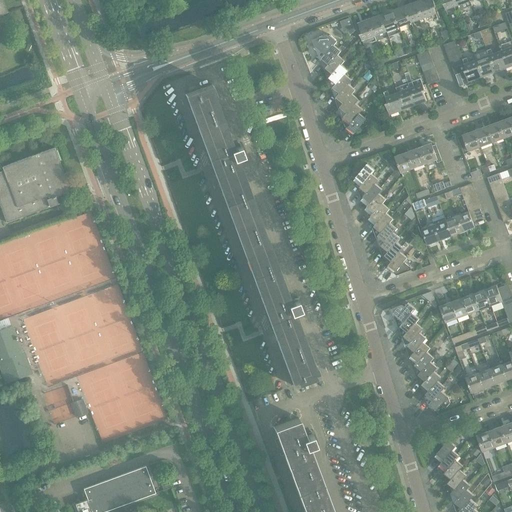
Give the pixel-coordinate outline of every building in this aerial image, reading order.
[(433,0),(422,0),(420,1),(423,11),(421,12),(424,18),(432,15),(434,20),(443,17),(439,6),(437,7),(433,0)] [(460,11),(458,6),(456,0),(444,0),(446,3),(444,4),(446,10),(454,7),(456,12),(460,11)] [(426,23),(424,18),(421,12),(423,11),(420,1),(408,5),(411,15),(409,16),(412,23),(420,20),(422,25),(426,23)] [(414,28),(412,23),(409,16),(411,15),(408,5),(396,10),(399,20),(397,21),(400,27),(408,24),(410,29),(414,28)] [(400,27),(397,21),(399,20),(396,10),(383,14),(387,24),(385,25),(387,32),(389,37),(398,34),(402,32),(400,27)] [(389,37),(387,32),(385,25),(387,24),(383,14),(371,19),(375,29),(373,30),(375,36),(384,33),(386,38),(389,37)] [(350,19),(343,21),(347,31),(354,28),(350,19)] [(377,41),(375,36),(373,30),(375,29),(371,19),(359,23),(362,34),(360,35),(363,41),(371,38),(373,43),(377,41)] [(317,51),(325,57),(334,45),(334,46),(338,41),(330,35),(329,36),(328,35),(313,40),(317,51)] [(444,45),(446,51),(458,47),(456,41),(444,45)] [(511,41),(504,45),(500,46),(501,51),(504,58),(502,58),(506,69),(511,66),(511,41)] [(342,51),(334,46),(334,45),(325,57),(321,61),(328,66),(328,67),(338,55),(338,56),(342,51)] [(446,51),(449,57),(460,53),(458,47),(446,51)] [(409,54),(407,48),(395,53),(397,58),(409,54)] [(493,73),(506,69),(502,58),(504,58),(501,51),(493,54),(491,49),(487,51),(489,55),(492,62),(490,63),(493,73)] [(419,61),(431,57),(429,51),(417,55),(419,61)] [(397,58),(395,53),(384,57),(386,62),(397,58)] [(449,57),(451,63),(462,59),(460,53),(449,57)] [(481,78),(493,73),(490,63),(492,62),(489,55),(481,59),(479,54),(475,55),(477,60),(479,67),(477,67),(481,78)] [(328,67),(328,66),(325,70),(332,76),(341,65),(342,65),(345,61),(338,56),(338,55),(328,67)] [(434,63),(431,57),(419,61),(422,67),(434,63)] [(479,67),(477,60),(469,63),(467,58),(463,60),(465,65),(453,69),(455,75),(465,71),(469,83),(481,78),(477,67),(479,67)] [(451,63),(453,69),(465,65),(463,60),(462,59),(451,63)] [(434,63),(422,67),(424,73),(436,69),(434,63)] [(349,71),(342,65),(341,65),(332,76),(328,80),(335,86),(345,74),(345,75),(349,71)] [(438,74),(436,69),(424,73),(426,79),(438,74)] [(335,86),(332,89),(339,95),(339,96),(349,84),(349,85),(352,81),(345,75),(345,74),(335,86)] [(406,75),(409,83),(413,95),(411,96),(415,106),(427,101),(423,91),(425,90),(423,84),(414,87),(409,74),(406,75)] [(438,74),(426,79),(428,85),(440,81),(438,74)] [(402,110),(415,106),(411,96),(413,95),(409,83),(396,88),(398,93),(401,99),(399,100),(402,110)] [(356,90),(349,85),(349,84),(339,96),(339,95),(335,100),(342,105),(343,106),(352,94),(353,95),(356,90)] [(320,376),(317,366),(314,367),(298,322),(294,313),(302,310),(298,301),(291,304),(237,159),(244,156),(241,147),(234,150),(214,96),(217,95),(213,85),(186,95),(186,96),(188,95),(215,168),(275,331),(295,384),(293,385),(293,386),(320,376)] [(401,99),(398,93),(390,96),(388,91),(384,92),(388,103),(386,104),(390,115),(402,110),(399,100),(401,99)] [(343,106),(342,105),(339,109),(346,115),(356,104),(359,100),(353,95),(352,94),(343,106)] [(363,110),(356,104),(346,115),(343,119),(350,125),(359,114),(360,114),(363,110)] [(350,125),(346,129),(354,135),(358,130),(361,132),(365,127),(362,125),(367,119),(360,114),(359,114),(350,125)] [(499,122),(505,139),(511,136),(511,121),(511,118),(499,122)] [(487,127),(493,143),(505,139),(499,122),(487,127)] [(487,127),(476,131),(482,147),(493,143),(487,127)] [(469,152),(482,147),(476,131),(463,135),(469,152)] [(420,148),(426,164),(437,161),(438,163),(443,162),(437,145),(433,146),(432,143),(420,148)] [(54,148),(2,167),(3,171),(0,171),(0,204),(7,223),(66,201),(64,194),(70,191),(54,148)] [(420,148),(408,152),(414,169),(426,164),(420,148)] [(402,173),(414,169),(408,152),(396,156),(402,173)] [(372,174),(373,174),(376,170),(368,164),(355,180),(362,185),(362,186),(372,174)] [(362,186),(362,185),(359,189),(365,195),(366,196),(376,184),(379,180),(373,174),(372,174),(362,186)] [(488,178),(490,184),(503,179),(500,174),(488,178)] [(503,179),(490,184),(492,189),(505,185),(503,179)] [(461,188),(463,194),(476,189),(474,183),(461,188)] [(383,190),(376,184),(366,196),(365,195),(362,199),(369,205),(370,205),(379,193),(380,194),(383,190)] [(492,189),(494,195),(507,191),(505,185),(492,189)] [(478,194),(476,189),(463,194),(465,199),(478,194)] [(494,195),(496,201),(509,196),(507,191),(494,195)] [(370,205),(369,205),(366,209),(373,215),(383,203),(383,204),(387,199),(380,194),(379,193),(370,205)] [(465,199),(467,204),(480,200),(478,194),(465,199)] [(496,201),(498,206),(511,201),(509,196),(496,201)] [(482,205),(480,200),(467,204),(469,210),(482,205)] [(498,206),(501,212),(511,207),(511,204),(511,201),(498,206)] [(390,209),(383,204),(383,203),(373,215),(369,219),(376,224),(377,225),(386,213),(387,213),(390,209)] [(482,205),(469,210),(469,211),(470,211),(472,216),(484,211),(482,205)] [(511,207),(501,212),(503,217),(511,213),(511,207)] [(474,221),(472,216),(470,211),(469,211),(458,215),(464,232),(476,227),(474,221)] [(484,211),(472,216),(474,221),(486,216),(484,211)] [(377,225),(376,224),(373,228),(380,234),(390,223),(394,219),(387,213),(386,213),(377,225)] [(511,220),(511,213),(503,217),(505,223),(511,220)] [(452,236),(464,232),(458,215),(446,220),(452,236)] [(441,240),(452,236),(446,220),(435,224),(441,240)] [(397,229),(390,223),(380,234),(376,238),(383,244),(384,244),(394,232),(394,233),(397,229)] [(428,245),(441,240),(435,224),(422,229),(428,245)] [(384,244),(383,244),(380,248),(387,254),(397,242),(398,242),(401,238),(394,233),(394,232),(384,244)] [(404,248),(398,242),(397,242),(387,254),(384,258),(391,264),(401,252),(404,248)] [(411,268),(404,262),(408,258),(401,252),(391,264),(387,268),(394,274),(396,272),(400,274),(410,270),(411,270),(411,269),(411,268)] [(500,295),(498,289),(497,285),(486,290),(491,306),(503,302),(503,300),(500,295)] [(509,285),(498,289),(500,295),(511,291),(509,285)] [(491,306),(486,290),(474,294),(480,310),(491,306)] [(511,293),(511,291),(500,295),(503,300),(511,296),(511,293)] [(480,310),(474,294),(463,298),(469,314),(480,310)] [(503,302),(504,306),(511,303),(511,296),(503,300),(503,302)] [(469,314),(463,298),(452,302),(458,318),(469,314)] [(458,318),(452,302),(440,307),(446,323),(458,318)] [(401,306),(392,309),(395,318),(402,324),(403,324),(412,313),(413,313),(416,309),(408,303),(405,307),(404,306),(403,306),(402,306),(401,306)] [(420,319),(413,313),(412,313),(403,324),(402,324),(399,328),(406,334),(416,322),(417,323),(420,319)] [(499,327),(511,323),(509,318),(497,322),(499,327)] [(406,334),(402,338),(409,344),(410,344),(419,332),(420,333),(423,329),(417,323),(416,322),(406,334)] [(497,322),(486,326),(488,332),(499,327),(497,322)] [(477,336),(488,332),(486,326),(475,331),(477,336)] [(12,327),(0,331),(0,363),(7,382),(31,373),(23,352),(21,352),(17,340),(18,340),(17,337),(16,337),(12,327)] [(475,331),(464,335),(466,340),(477,336),(475,331)] [(427,338),(420,333),(419,332),(410,344),(409,344),(406,348),(413,354),(414,354),(423,342),(424,342),(427,338)] [(414,354),(413,354),(410,358),(417,363),(417,364),(427,352),(431,348),(424,342),(423,342),(414,354)] [(434,358),(427,352),(417,364),(417,363),(413,367),(420,373),(421,373),(430,362),(431,362),(434,358)] [(511,378),(511,361),(502,365),(508,380),(511,378)] [(421,373),(420,373),(417,377),(424,383),(434,371),(434,372),(438,368),(431,362),(430,362),(421,373)] [(491,370),(496,384),(508,380),(502,365),(491,370)] [(479,374),(484,389),(496,384),(491,370),(479,374)] [(442,378),(434,372),(434,371),(424,383),(421,387),(428,392),(428,393),(438,381),(438,382),(442,378)] [(484,389),(479,374),(467,378),(472,393),(484,389)] [(424,396),(431,402),(432,403),(442,391),(445,387),(438,382),(438,381),(428,393),(428,392),(424,396)] [(449,397),(442,391),(432,403),(431,402),(428,406),(435,412),(440,407),(442,410),(452,406),(449,397)] [(87,412),(82,397),(71,401),(76,416),(87,412)] [(305,437),(301,427),(299,419),(300,419),(299,418),(274,427),(274,428),(276,427),(307,511),(332,511),(308,446),(316,443),(312,434),(305,437)] [(511,422),(501,427),(508,443),(511,441),(511,422)] [(501,427),(489,431),(496,448),(508,443),(501,427)] [(484,452),(496,448),(489,431),(477,435),(484,452)] [(477,442),(468,435),(465,439),(474,447),(477,442)] [(453,450),(453,451),(456,446),(449,440),(436,456),(443,462),(453,450)] [(481,452),(475,447),(472,452),(477,457),(481,452)] [(443,462),(439,466),(446,471),(446,472),(456,460),(457,460),(460,457),(453,451),(453,450),(443,462)] [(464,466),(457,460),(456,460),(446,472),(446,471),(443,475),(450,481),(460,470),(464,466)] [(104,511),(156,493),(146,466),(84,489),(88,500),(76,504),(78,511),(104,511)] [(450,481),(447,485),(453,491),(454,491),(463,479),(464,480),(467,476),(460,470),(450,481)] [(491,480),(486,476),(481,482),(486,486),(491,480)] [(161,481),(163,488),(171,486),(168,479),(161,481)] [(471,485),(464,480),(463,479),(454,491),(453,491),(450,495),(457,500),(458,501),(467,489),(471,485)] [(495,491),(490,486),(486,491),(492,495),(495,491)] [(458,501),(457,500),(454,504),(461,510),(471,499),(474,495),(467,489),(458,501)] [(478,505),(471,499),(461,510),(458,511),(471,511),(474,509),(475,509),(478,505)]
